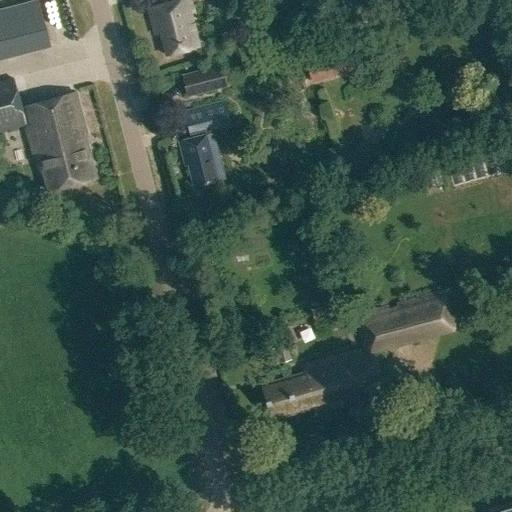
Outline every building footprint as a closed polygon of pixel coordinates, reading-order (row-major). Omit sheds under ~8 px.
[(161,33),(166,55),(198,47),(185,0),(181,0),(180,0),(174,0),(175,2),(148,9),(155,34),(161,33)] [(345,42),(305,53),(312,81),(352,69),(345,42)] [(180,75),(185,97),(226,86),(220,65),(180,75)] [(295,93),(289,73),(272,79),(279,98),(295,93)] [(0,131),(25,125),(33,158),(36,157),(39,171),(42,170),(47,191),(95,178),(85,139),(87,139),(74,92),(20,107),(13,79),(0,82),(0,131)] [(191,138),(178,141),(184,165),(187,164),(193,186),(224,178),(212,129),(231,124),(226,106),(207,111),(205,106),(184,111),(191,138)] [(304,372),(260,384),(270,420),(313,408),(315,414),(384,394),(372,351),(457,328),(446,290),(396,304),(397,308),(388,311),(387,307),(353,316),(362,350),(302,366),(304,372)] [(309,309),(312,319),(331,314),(328,303),(309,309)] [(290,360),(286,345),(268,350),(272,365),(290,360)]
